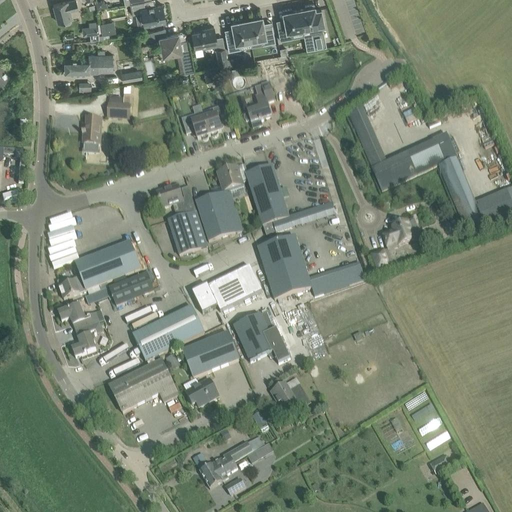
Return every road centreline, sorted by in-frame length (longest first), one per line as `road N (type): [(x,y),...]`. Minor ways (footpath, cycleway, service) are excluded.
road 1 (unclassified): [(122,186),(308,124),(396,67)]
road 2 (tertiary): [(129,465),(47,350),(35,309),(37,219)]
road 3 (tertiary): [(44,199),(41,74),(20,0)]
road 4 (unclassified): [(254,242),(187,274),(162,271),(122,186)]
road 5 (residential): [(129,465),(267,387)]
